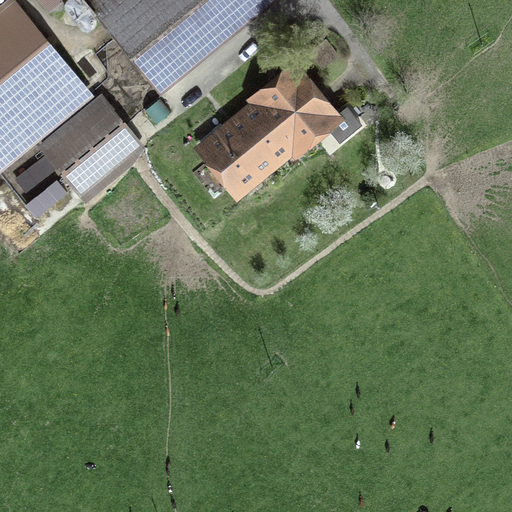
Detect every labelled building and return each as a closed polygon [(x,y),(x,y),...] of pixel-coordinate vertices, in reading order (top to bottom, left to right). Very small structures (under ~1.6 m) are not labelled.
[(0,170),(94,95),(16,0),(3,0),(0,3),(0,170)] [(83,0),(159,93),(274,0),(40,0),(49,10),(62,0),(83,0)] [(340,141),(362,123),(346,103),(339,109),(296,56),(245,96),(249,101),(193,145),(236,199),(292,155),(294,158),(330,129),(340,141)] [(56,166),(85,202),(149,150),(102,92),(37,144),(44,152),(14,176),(25,190),(56,166)] [(155,123),(171,111),(160,96),(143,108),(155,123)] [(36,216),(67,193),(57,179),(25,203),(36,216)]
